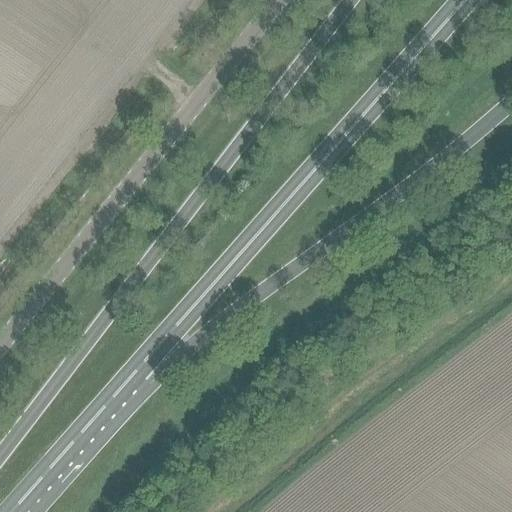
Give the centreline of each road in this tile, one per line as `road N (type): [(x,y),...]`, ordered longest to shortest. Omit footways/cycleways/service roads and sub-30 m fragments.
road 1 (trunk): [(351,0),(0,457)]
road 2 (trunk): [(112,400),(462,0)]
road 3 (trunk): [(112,400),(511,103)]
road 4 (unclassified): [(0,346),(283,0)]
road 5 (trunk): [(13,511),(112,400)]
